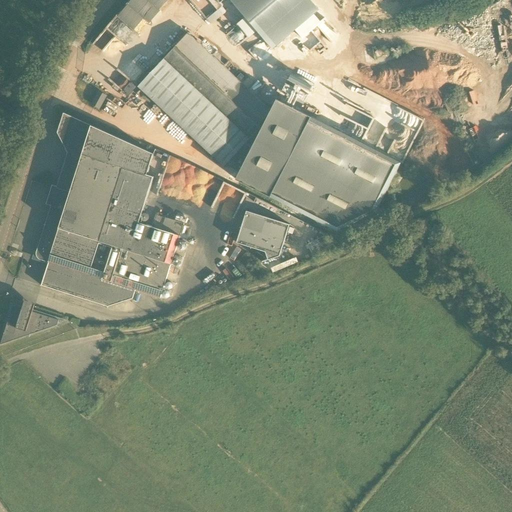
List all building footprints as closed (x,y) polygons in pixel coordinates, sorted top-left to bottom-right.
[(126,0),(114,15),(131,30),(141,18),(146,23),(165,0),(126,0)] [(208,0),(218,11),(223,6),(220,3),(224,0),(230,0),(246,17),(237,25),(248,38),(257,31),(272,49),(295,30),(303,39),(317,26),(310,18),(319,10),(310,0),(208,0)] [(104,39),(107,36),(102,32),(93,45),(100,50),(107,41),(104,39)] [(188,33),(138,87),(237,178),(236,180),(340,233),(375,213),(401,163),(277,100),(271,111),(188,33)] [(126,92),(136,81),(118,66),(108,77),(126,92)] [(285,98),(298,103),(303,89),(308,91),(310,85),(281,74),(277,85),(289,89),(285,98)] [(106,95),(99,92),(92,105),(99,109),(106,95)] [(139,223),(154,177),(147,175),(154,154),(64,113),(58,133),(75,167),(78,168),(71,191),(55,186),(53,186),(52,188),(48,199),(49,201),(50,202),(52,202),(36,253),(36,254),(37,256),(38,258),(39,259),(40,259),(41,260),(49,262),(42,286),(108,307),(133,299),(136,290),(161,298),(184,224),(165,218),(156,215),(152,227),(139,223)] [(223,182),(210,208),(234,219),(247,193),(223,182)] [(245,213),(235,245),(264,254),(267,262),(278,258),(288,226),(245,213)] [(22,309),(13,306),(0,345),(57,325),(59,320),(33,312),(35,303),(25,300),(22,309)]
